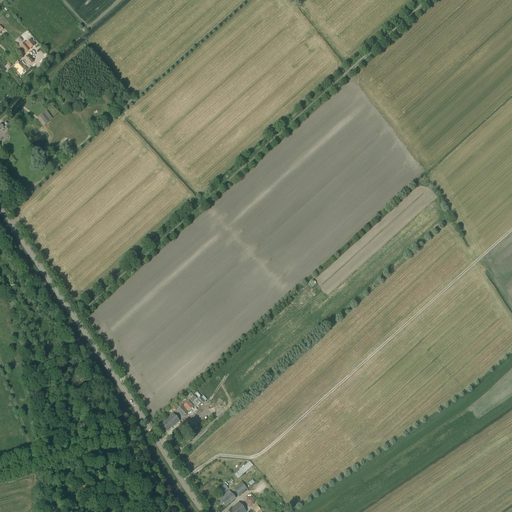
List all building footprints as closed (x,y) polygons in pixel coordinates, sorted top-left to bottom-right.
[(24,42),(19,46),(25,54),(35,45),(31,39),(25,44),(24,42)] [(21,75),(27,70),(20,62),(14,67),(21,75)] [(19,115),(22,113),(22,112),(23,112),(20,109),(10,117),(12,119),(13,117),(14,118),(18,115),(19,115)] [(45,125),(50,121),(49,121),(53,118),(48,111),(40,117),(45,125)] [(197,392),(195,394),(203,403),(207,400),(203,396),(201,397),(197,392)] [(196,407),(201,403),(195,397),(190,401),(196,407)] [(193,406),(188,401),(182,406),(182,405),(176,411),(182,418),(188,412),(187,411),(193,406)] [(173,427),(179,421),(172,414),(167,419),(167,420),(161,425),(167,431),(173,426),(173,427)] [(253,466),(249,462),(234,475),(238,479),(253,466)] [(239,496),(247,489),(241,482),(233,489),(239,496)] [(219,489),(223,493),(228,489),(224,484),(219,489)] [(225,507),(235,499),(229,491),(219,499),(225,507)] [(248,506),(253,505),(255,501),(252,497),(247,498),(245,502),(248,506)] [(245,511),(246,511),(238,503),(226,511),(245,511)]
